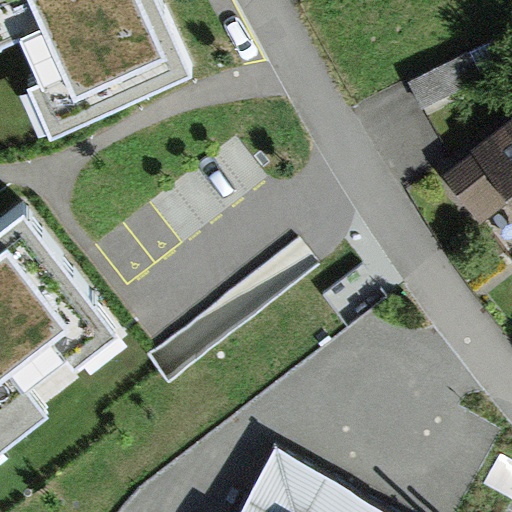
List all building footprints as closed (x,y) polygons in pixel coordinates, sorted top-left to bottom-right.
[(0,0),(0,41),(18,33),(36,75),(24,80),(47,130),(192,64),(162,0),(0,0)] [(472,56),(413,82),(425,108),(483,82),(472,56)] [(511,121),(474,150),(479,156),(448,179),(480,221),(487,216),(511,248),(511,121)] [(0,440),(50,401),(28,373),(66,343),(76,356),(120,321),(26,203),(0,223),(0,440)] [(228,511),(396,511),(267,441),(228,511)]
